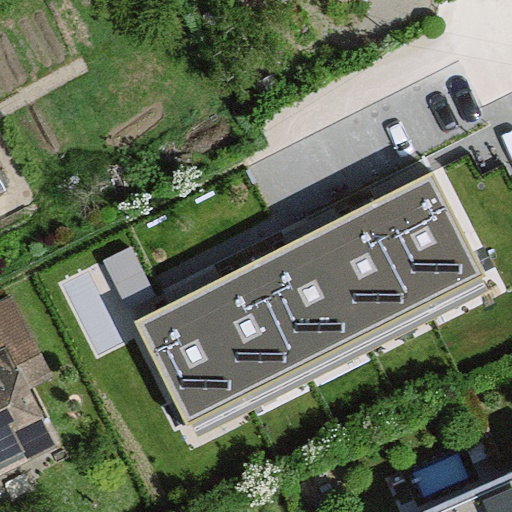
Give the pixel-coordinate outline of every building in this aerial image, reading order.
[(0,198),(8,194),(0,178),(0,198)] [(418,247),(291,308),(320,371),(410,328),(419,347),(475,319),(465,301),(448,310),(432,277),(418,247)] [(448,310),(465,301),(449,268),(432,277),(448,310)] [(0,308),(0,364),(10,359),(24,386),(47,374),(12,303),(0,308)] [(0,364),(0,459),(49,436),(24,386),(10,359),(0,364)] [(511,511),(511,474),(430,511),(511,511)]
